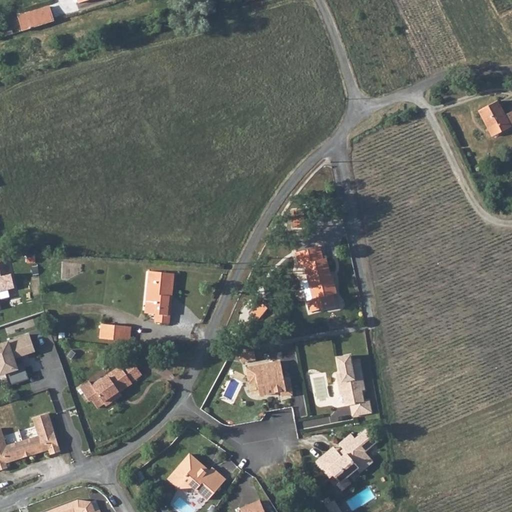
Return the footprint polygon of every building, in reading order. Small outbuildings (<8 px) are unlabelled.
[(204,15),(204,16),(216,12),(214,4),(173,18),(175,25),(204,15)] [(18,17),(22,31),(54,21),(50,6),(18,17)] [(505,115),(497,101),(479,110),(493,136),(511,125),(511,112),(511,111),(505,115)] [(294,227),(305,227),(303,208),(293,209),(294,227)] [(329,302),(335,301),(333,294),(337,293),(333,276),(331,276),(326,258),(323,259),(320,246),(296,253),(299,265),(304,264),(308,280),(302,281),(310,312),(330,306),(329,302)] [(172,297),(174,274),(150,271),(147,301),(157,302),(156,314),(155,322),(169,323),(170,308),(168,308),(169,297),(172,297)] [(0,310),(2,310),(0,301),(0,292),(15,289),(12,274),(0,276),(0,310)] [(146,313),(156,314),(157,302),(147,301),(146,313)] [(268,308),(260,301),(250,313),(258,320),(268,308)] [(125,333),(126,326),(102,324),(101,339),(129,342),(130,333),(125,333)] [(10,386),(30,379),(24,362),(16,365),(12,354),(19,352),(21,356),(35,351),(30,334),(7,342),(8,343),(0,345),(0,373),(0,375),(6,373),(10,386)] [(78,352),(72,347),(65,358),(71,363),(78,352)] [(348,356),(336,358),(340,380),(337,381),(339,394),(342,394),(345,406),(349,405),(351,415),(369,412),(367,401),(362,402),(359,391),(362,390),(357,361),(349,362),(348,356)] [(132,360),(121,367),(131,382),(142,375),(132,360)] [(280,396),(291,394),(288,377),(283,378),(279,361),(245,368),(247,376),(255,377),(256,382),(258,395),(275,392),(275,390),(279,389),(279,391),(280,396)] [(131,382),(121,367),(120,366),(92,385),(90,382),(80,388),(89,401),(91,399),(97,408),(104,403),(106,406),(116,399),(113,395),(118,391),(119,392),(132,383),(131,382)] [(38,436),(22,440),(27,456),(49,449),(50,454),(60,451),(48,413),(33,418),(38,436)] [(1,428),(0,428),(0,470),(7,468),(6,463),(27,456),(22,440),(7,445),(1,428)] [(375,440),(365,429),(354,438),(350,433),(338,443),(344,450),(339,454),(341,456),(331,464),(323,455),(316,461),(329,477),(332,475),(338,482),(344,477),(355,468),(358,471),(371,461),(362,451),(375,440)] [(341,456),(339,454),(333,447),(323,455),(331,464),(341,456)] [(189,455),(168,480),(179,489),(192,488),(208,501),(225,481),(211,469),(207,474),(202,470),(204,468),(189,455)] [(350,483),(344,477),(338,482),(336,483),(342,490),(350,483)] [(327,497),(321,501),(324,505),(330,501),(327,497)] [(102,511),(101,510),(97,511),(93,502),(80,500),(47,511),(102,511)] [(324,505),(328,511),(340,511),(337,506),(334,508),(330,501),(324,505)] [(263,511),(260,502),(240,510),(240,511),(263,511)]
